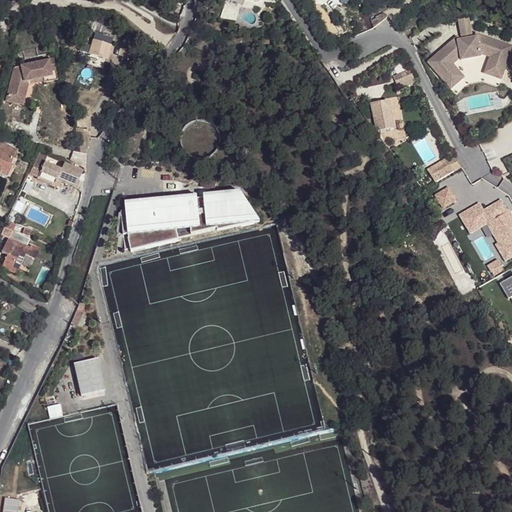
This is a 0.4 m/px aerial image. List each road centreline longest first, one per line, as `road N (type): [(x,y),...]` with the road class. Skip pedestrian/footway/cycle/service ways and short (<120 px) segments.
road 1 (unclassified): [(56,315),(100,138),(175,44),(192,0)]
road 2 (unclassified): [(0,440),(56,315)]
